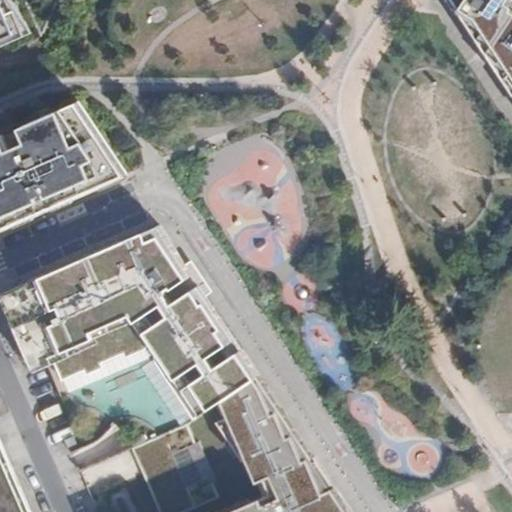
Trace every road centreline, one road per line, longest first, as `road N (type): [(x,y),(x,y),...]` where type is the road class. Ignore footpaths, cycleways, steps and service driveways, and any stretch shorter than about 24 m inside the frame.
road 1 (residential): [(0,262),(139,201),(171,202),(379,511)]
road 2 (residential): [(65,511),(0,361)]
